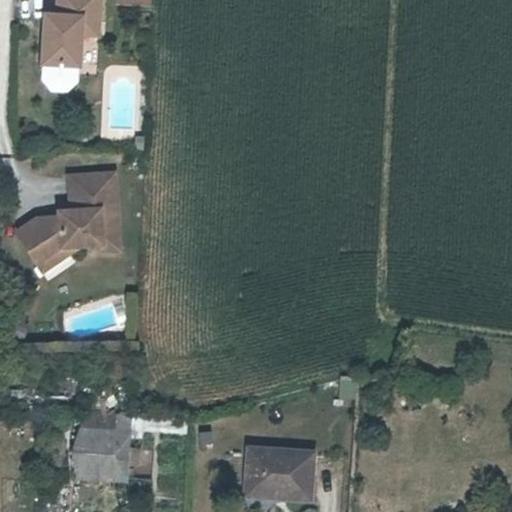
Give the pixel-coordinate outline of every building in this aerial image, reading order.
[(83,67),(85,67),(87,34),(92,35),(93,19),(104,20),(105,0),(63,0),(63,16),(51,15),(47,65),(48,65),(83,67)] [(103,36),(104,20),(93,19),(92,35),(103,36)] [(83,67),(48,65),(47,79),(57,90),(72,92),(82,82),(83,67)] [(115,188),(114,172),(73,175),(76,211),(76,213),(73,216),(64,217),(46,218),(44,219),(21,232),(41,262),(42,262),(63,247),(81,246),(82,246),(106,244),(106,249),(124,248),(120,187),(115,188)] [(42,262),(41,262),(47,270),(82,246),(81,246),(63,247),(42,262)] [(130,431),(154,431),(154,417),(130,418),(130,431)] [(85,434),(84,477),(132,479),(133,479),(133,478),(133,472),(133,470),(135,435),(85,434)] [(276,496),(279,450),(254,448),(253,474),(267,475),(266,495),(276,496)] [(311,453),(279,450),(276,496),(307,499),(311,453)] [(267,475),(253,474),(251,494),(266,495),(267,475)]
